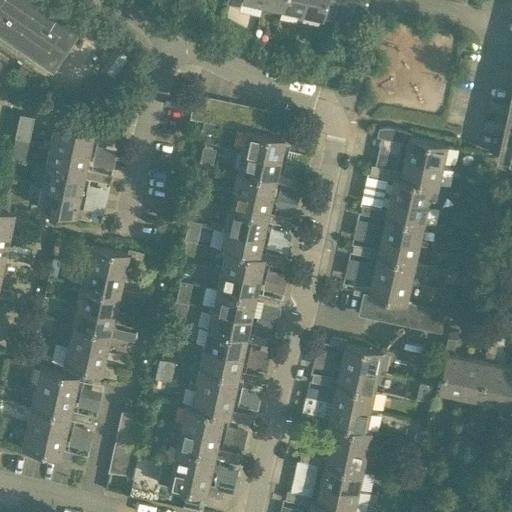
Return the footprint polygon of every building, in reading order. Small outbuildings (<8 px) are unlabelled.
[(79,24),(43,0),(0,0),(0,30),(10,38),(51,65),(79,24)] [(281,0),(281,6),(298,10),(301,10),(303,0),(281,0)] [(303,0),(301,10),(298,10),(298,13),(302,14),(303,11),(321,15),(333,18),(336,0),(303,0)] [(128,55),(120,49),(106,68),(114,74),(128,55)] [(26,69),(20,65),(16,71),(22,75),(26,69)] [(200,117),(205,94),(194,91),(188,115),(200,117)] [(205,94),(200,117),(212,120),(217,97),(205,94)] [(217,97),(212,120),(224,123),(230,100),(217,97)] [(224,123),(236,125),(241,102),(230,100),(224,123)] [(241,102),(236,125),(246,127),(248,126),(253,105),(241,102)] [(264,107),(253,105),(248,126),(260,129),(264,107)] [(260,129),(272,133),(277,110),(264,107),(260,129)] [(511,120),(506,119),(503,136),(511,138),(511,120)] [(53,122),(49,141),(48,145),(66,149),(67,146),(87,150),(90,136),(105,139),(107,131),(91,128),(90,131),(53,122)] [(409,142),(406,156),(427,160),(427,157),(445,161),(444,165),(447,166),(448,161),(445,160),(449,143),(411,135),(412,131),(389,125),(380,126),(377,135),(409,142)] [(260,150),(280,155),(283,141),(298,144),(300,135),(285,132),(284,135),(272,133),(260,129),(248,126),(246,127),(242,145),(241,149),(259,153),(260,150)] [(511,157),(511,138),(503,136),(499,154),(511,157)] [(83,166),(87,150),(67,146),(66,149),(48,145),(49,141),(45,140),(44,146),(48,146),(44,163),(87,172),(86,176),(96,178),(98,170),(83,166)] [(289,183),(291,175),(276,171),(280,155),(260,150),(259,153),(241,149),(242,145),(238,144),(237,149),(240,150),(237,167),(280,177),(279,181),(289,183)] [(403,169),(382,165),(380,173),(390,176),(391,171),(434,182),(440,183),(444,165),(445,161),(427,157),(427,160),(406,156),(403,169)] [(370,171),(380,173),(382,165),(373,162),(370,171)] [(58,185),(78,189),(81,175),(86,176),(87,172),(44,163),(40,180),(39,184),(57,188),(58,185)] [(274,180),(279,181),(280,177),(237,167),(233,184),(232,188),(250,192),(251,190),(271,194),(274,180)] [(98,170),(96,178),(106,180),(108,172),(98,170)] [(429,203),(432,204),(433,199),(430,199),(434,182),(391,171),(390,176),(395,177),(391,194),(411,198),(412,196),(430,200),(429,203)] [(300,177),(291,175),(289,183),(298,185),(300,177)] [(74,206),(78,189),(58,185),(57,188),(39,184),(40,180),(37,179),(36,184),(40,185),(35,203),(73,212),(73,215),(87,218),(89,209),(74,206)] [(232,190),(228,206),(272,216),(271,221),(280,223),(282,214),(267,211),(271,194),(251,190),(250,192),(232,188),(233,184),(229,184),(228,189),(232,190)] [(388,208),(383,206),(382,211),(425,221),(429,203),(430,200),(412,196),(411,198),(391,194),(388,208)] [(362,211),(371,213),(373,204),(364,202),(362,211)] [(383,206),(373,204),(371,213),(386,216),(383,233),(402,237),(403,235),(421,239),(420,243),(424,244),(425,239),(421,238),(425,221),(382,211),(383,206)] [(228,206),(224,224),(223,227),(241,231),(242,229),(262,233),(265,219),(271,221),(272,216),(228,206)] [(0,207),(0,228),(7,230),(10,216),(26,220),(28,210),(12,207),(12,210),(0,207)] [(291,216),(282,214),(280,223),(289,225),(291,216)] [(220,223),(219,228),(223,228),(219,246),(225,247),(227,247),(263,256),(264,251),(258,250),(262,233),(242,229),(241,231),(223,227),(224,224),(220,223)] [(0,250),(8,252),(7,257),(17,259),(19,250),(4,247),(7,230),(0,228),(0,250)] [(379,247),(374,246),(373,251),(416,260),(420,243),(421,239),(403,235),(402,237),(383,233),(379,247)] [(89,242),(84,260),(84,265),(101,268),(101,266),(122,270),(125,256),(140,259),(142,251),(127,247),(126,250),(89,242)] [(353,250),(362,252),(365,244),(355,242),(353,250)] [(413,277),(416,260),(373,251),(374,246),(365,244),(362,252),(377,256),(373,272),(393,277),(394,274),(413,278),(412,282),(415,283),(416,278),(413,277)] [(279,255),(264,251),(263,256),(227,247),(225,247),(221,265),(220,269),(238,273),(239,270),(259,274),(263,260),(277,264),(279,255)] [(28,252),(19,250),(17,259),(26,261),(28,252)] [(289,257),(279,255),(277,264),(287,266),(289,257)] [(119,286),(122,270),(101,266),(101,268),(84,265),(84,260),(81,260),(80,265),(83,266),(80,283),(122,292),(121,296),(132,298),(133,289),(119,286)] [(219,270),(216,287),(260,297),(258,301),(268,303),(270,295),(255,291),(259,274),(239,270),(238,273),(220,269),(221,265),(217,264),(215,269),(219,270)] [(369,292),(376,294),(389,296),(399,299),(407,301),(408,300),(412,282),(413,278),(394,274),(393,277),(373,272),(370,286),(356,283),(354,292),(364,294),(364,290),(369,291),(369,292)] [(80,283),(76,300),(75,304),(92,308),(93,305),(113,309),(116,294),(121,296),(122,292),(80,283)] [(0,295),(18,299),(20,291),(0,287),(0,295)] [(216,287),(212,304),(211,308),(230,312),(230,309),(250,314),(254,300),(258,301),(260,297),(216,287)] [(143,291),(133,289),(132,298),(141,300),(143,291)] [(371,315),(376,294),(369,292),(369,291),(364,290),(364,294),(360,313),(371,315)] [(389,296),(376,294),(371,315),(384,318),(389,296)] [(279,297),(270,295),(268,303),(277,305),(279,297)] [(399,299),(389,296),(384,318),(394,321),(399,299)] [(75,305),(71,321),(114,330),(113,335),(123,337),(125,328),(110,325),(113,309),(93,305),(92,308),(75,304),(76,300),(72,299),(71,304),(75,305)] [(394,321),(406,323),(411,300),(408,300),(407,301),(399,299),(394,321)] [(406,323),(418,326),(423,303),(411,300),(406,323)] [(208,303),(207,308),(211,309),(207,326),(251,336),(250,340),(259,342),(261,333),(247,330),(250,314),(230,309),(230,312),(211,308),(212,304),(208,303)] [(418,326),(430,329),(435,306),(423,303),(418,326)] [(447,309),(435,306),(430,329),(442,331),(447,309)] [(108,333),(113,335),(114,330),(71,321),(67,339),(66,342),(84,346),(84,344),(105,348),(108,333)] [(245,339),(250,340),(251,336),(207,326),(203,343),(202,346),(221,351),(222,348),(242,353),(245,339)] [(134,330),(125,328),(123,337),(132,339),(134,330)] [(271,335),(261,333),(259,342),(268,344),(271,335)] [(380,371),(383,372),(385,367),(381,366),(385,349),(348,340),(348,337),(333,333),(331,342),(346,345),(342,362),(363,366),(363,364),(381,368),(380,371)] [(489,334),(487,343),(496,345),(498,336),(489,334)] [(440,388),(459,392),(462,393),(466,375),(464,375),(468,355),(454,351),(457,337),(449,335),(445,350),(449,351),(440,388)] [(101,364),(105,348),(84,344),(84,346),(66,342),(67,339),(64,338),(63,343),(66,344),(62,362),(100,370),(99,373),(114,376),(116,367),(101,364)] [(202,347),(198,365),(242,374),(241,379),(251,381),(253,372),(238,369),(242,353),(222,348),(221,351),(202,346),(203,343),(199,342),(198,346),(202,347)] [(484,358),(468,355),(464,375),(466,375),(462,393),(459,392),(458,395),(463,397),(464,394),(480,398),(490,355),(493,355),(496,345),(487,343),(484,358)] [(492,360),(493,355),(490,355),(480,398),(497,402),(500,403),(504,384),(502,383),(506,363),(492,360)] [(376,389),(380,371),(381,368),(363,364),(363,366),(342,362),(339,376),(334,375),(333,379),(376,389)] [(497,402),(496,405),(501,406),(502,403),(511,404),(511,364),(506,363),(502,383),(504,384),(500,403),(497,402)] [(38,365),(34,383),(33,387),(51,390),(52,387),(72,392),(76,378),(91,382),(93,373),(77,369),(76,373),(38,365)] [(198,365),(194,382),(193,386),(212,390),(213,387),(233,392),(236,378),(241,379),(242,374),(198,365)] [(312,379),(322,381),(324,373),(314,370),(312,379)] [(262,374),(253,372),(251,381),(260,383),(262,374)] [(334,375),(324,373),(322,381),(337,384),(333,401),(353,405),(354,402),(372,407),(372,405),(376,389),(333,379),(334,375)] [(193,386),(189,403),(190,404),(228,412),(228,417),(242,420),(244,411),(229,407),(233,392),(213,387),(212,390),(193,386),(194,382),(190,381),(189,385),(193,386)] [(34,383),(31,382),(30,387),(33,388),(30,405),(72,414),(71,418),(82,421),(84,412),(69,409),(72,392),(52,387),(51,390),(33,387),(34,383)] [(371,410),(374,411),(376,406),(372,405),(372,407),(354,402),(353,405),(333,401),(330,415),(316,411),(313,421),(328,424),(329,419),(368,427),(371,410)] [(180,420),(179,424),(197,428),(198,425),(219,429),(222,416),(228,417),(228,412),(190,404),(189,403),(184,402),(180,420)] [(30,405),(26,422),(25,425),(42,430),(43,427),(63,431),(67,417),(71,418),(72,414),(30,405)] [(121,408),(118,421),(142,427),(145,414),(121,408)] [(304,418),(313,421),(316,411),(306,409),(304,418)] [(254,413),(244,411),(242,420),(252,423),(254,413)] [(93,415),(84,412),(82,421),(91,423),(93,415)] [(219,452),(218,457),(227,459),(229,450),(215,446),(219,429),(198,425),(197,428),(179,424),(180,420),(176,419),(175,424),(179,425),(175,442),(219,452)] [(368,451),(372,452),(373,447),(369,447),(373,428),(368,427),(329,419),(328,424),(334,425),(331,442),(351,446),(351,444),(369,447),(368,451)] [(26,422),(22,421),(21,426),(24,426),(20,445),(58,453),(58,456),(73,460),(75,451),(60,448),(63,431),(43,427),(42,430),(25,425),(26,422)] [(118,421),(115,433),(139,439),(142,427),(118,421)] [(115,433),(113,445),(137,451),(139,439),(115,433)] [(189,465),(210,469),(213,456),(218,457),(219,452),(175,442),(171,459),(170,463),(188,467),(189,465)] [(364,469),(368,451),(369,447),(351,444),(351,446),(331,442),(327,456),(322,455),(321,459),(364,469)] [(113,445),(110,457),(134,463),(137,451),(113,445)] [(240,452),(229,450),(227,459),(237,461),(240,452)] [(301,459),(311,461),(313,453),(303,450),(301,459)] [(322,455),(313,453),(311,461),(325,465),(322,480),(341,484),(342,482),(361,486),(360,491),(363,491),(364,486),(361,485),(364,469),(321,459),(322,455)] [(134,463),(110,457),(107,470),(131,476),(134,463)] [(206,485),(210,469),(189,465),(188,467),(170,463),(170,464),(163,463),(159,481),(204,491),(204,494),(219,497),(221,488),(206,485)] [(356,509),(360,491),(361,486),(342,482),(341,484),(322,480),(318,494),(312,493),(311,498),(351,507),(350,508),(356,509)] [(286,497),(296,499),(298,489),(288,487),(286,497)] [(312,493),(298,489),(296,499),(311,503),(308,511),(358,511),(359,510),(356,509),(350,508),(351,507),(311,498),(312,493)]
